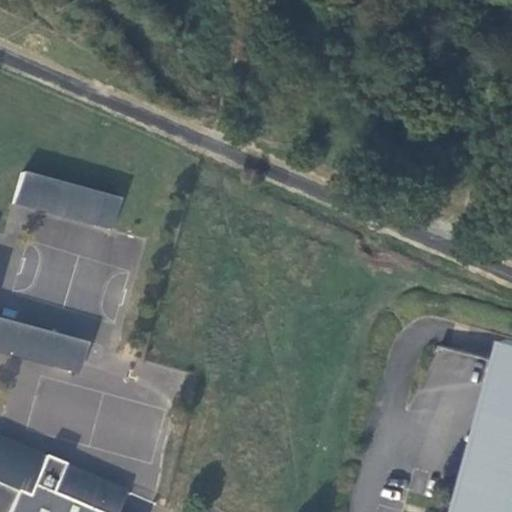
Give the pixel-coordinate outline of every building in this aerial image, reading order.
[(20,173),(12,204),(110,230),(118,200),(20,173)] [(78,342),(0,320),(0,352),(70,371),(78,342)] [(446,351),(445,376),(476,377),(477,352),(446,351)] [(511,511),(511,358),(469,511),(511,511)] [(0,486),(15,493),(6,511),(116,511),(125,492),(0,438),(0,486)] [(6,511),(15,493),(0,486),(0,511),(6,511)]
